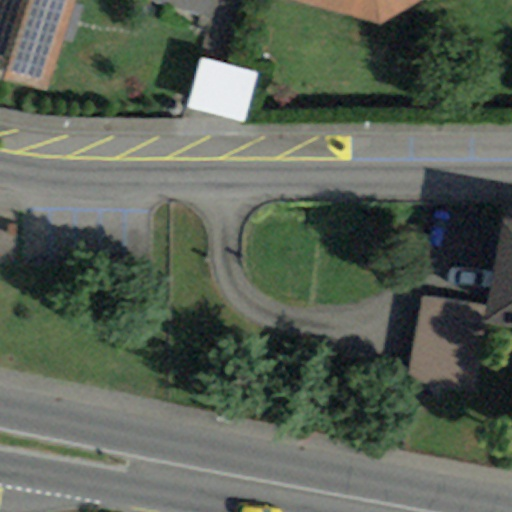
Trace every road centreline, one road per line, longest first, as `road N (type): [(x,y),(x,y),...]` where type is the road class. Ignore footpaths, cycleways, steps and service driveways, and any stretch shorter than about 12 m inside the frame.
road 1 (residential): [(0,173),(96,181),(511,178)]
road 2 (primary): [(225,481),(162,449),(0,411)]
road 3 (primary): [(0,470),(114,491),(225,481)]
road 4 (primary): [(225,481),(397,511)]
